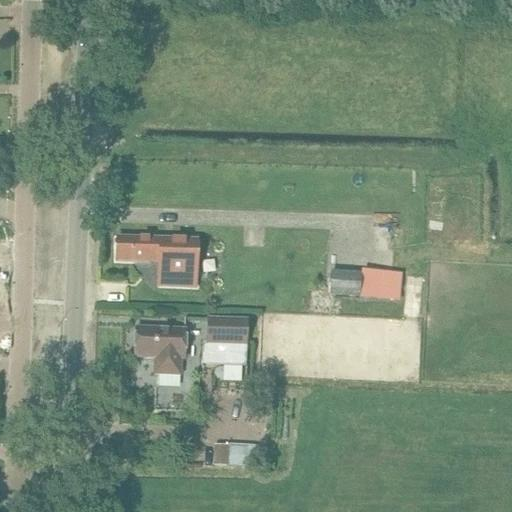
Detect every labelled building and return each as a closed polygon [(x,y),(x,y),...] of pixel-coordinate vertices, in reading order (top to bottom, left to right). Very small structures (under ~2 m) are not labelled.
[(157,287),(177,288),(195,287),(196,240),(137,240),(117,239),(116,262),(149,263),(149,261),(158,262),(157,287)] [(331,271),(329,296),(360,299),(362,274),(331,271)] [(208,318),(207,346),(248,347),(248,319),(208,318)] [(185,331),(156,330),(136,329),(135,359),(155,359),(154,375),(180,376),(181,360),(184,361),(185,331)] [(227,446),(212,445),(211,466),(250,468),(251,449),(227,448),(227,446)]
